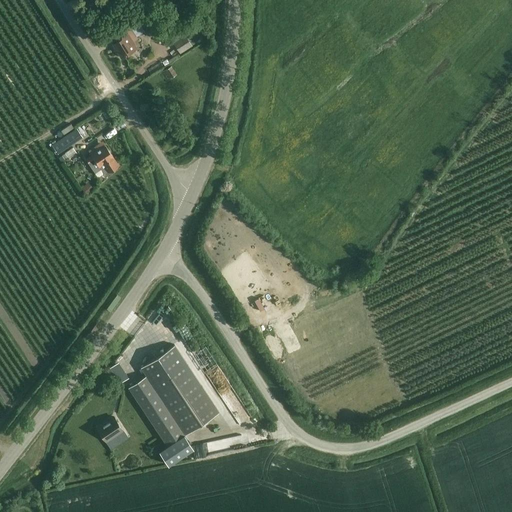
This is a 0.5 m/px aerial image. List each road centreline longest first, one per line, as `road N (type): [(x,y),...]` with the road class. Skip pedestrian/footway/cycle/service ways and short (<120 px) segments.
road 1 (unclassified): [(164,254),(200,292),(289,426),(314,444),(360,449),(511,384)]
road 2 (tertiary): [(0,469),(164,254)]
road 3 (unclassified): [(191,192),(59,0)]
road 4 (tertiary): [(191,192),(226,86),(233,0)]
